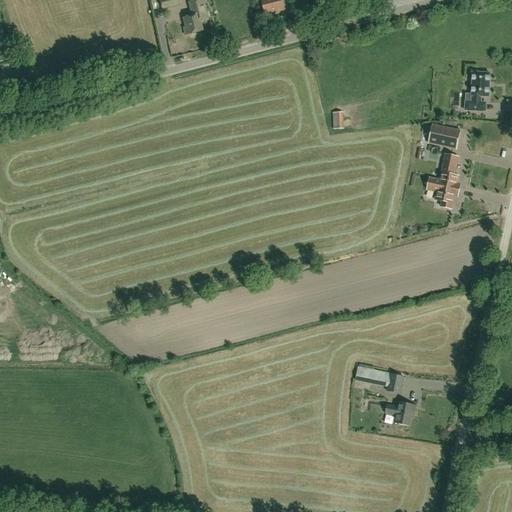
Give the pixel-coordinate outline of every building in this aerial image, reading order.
[(177,0),(160,0),(163,9),(179,5),(177,0)] [(189,16),(190,17),(184,18),(186,28),(184,28),(186,35),(189,34),(189,35),(190,35),(191,36),(196,34),(197,33),(203,31),(200,21),(208,19),(203,0),(199,0),(189,2),(192,14),(191,14),(189,16)] [(261,0),(265,15),(284,10),(281,0),(261,0)] [(486,103),(481,103),(481,97),(489,97),(490,74),(478,73),(478,71),(471,71),(470,78),(472,79),(472,87),(466,86),(465,111),(485,112),(486,103)] [(342,113),(333,113),(334,129),(343,129),(342,113)] [(460,132),(433,126),(429,143),(456,149),(460,132)] [(460,185),(456,184),(458,177),(454,176),(458,158),(445,155),(440,181),(433,179),(431,191),(437,192),(436,200),(442,202),(441,207),(451,209),(454,196),(457,197),(460,185)] [(390,375),(390,374),(359,367),(356,381),(388,388),(387,391),(401,394),(404,378),(390,375)] [(415,411),(416,406),(399,403),(398,408),(388,406),(386,414),(396,416),(395,424),(410,427),(413,411),(415,411)] [(316,489),(320,495),(327,490),(323,484),(316,489)]
